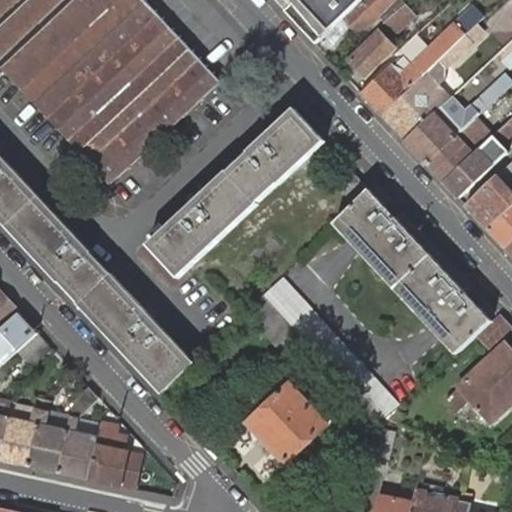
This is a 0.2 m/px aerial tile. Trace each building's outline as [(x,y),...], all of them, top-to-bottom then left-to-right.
[(0,0),(0,65),(111,185),(221,83),(143,0),(0,0)] [(365,0),(275,0),(318,45),(346,18),(365,0)] [(384,24),(400,9),(393,2),(395,0),(365,0),(346,18),(360,33),(370,24),(377,31),(384,24)] [(416,17),(405,4),(400,9),(384,24),(377,31),(380,35),(352,61),(366,76),(395,48),(390,43),(416,17)] [(479,24),(484,18),(474,7),(455,24),(466,35),(479,24)] [(425,75),(429,71),(448,53),(449,51),(466,35),(455,24),(437,39),(400,75),(391,66),(362,93),(382,116),(388,110),(425,75)] [(466,35),(474,43),(486,32),(479,24),(466,35)] [(448,53),(429,71),(425,75),(388,110),(382,116),(406,141),(436,114),(453,97),(436,80),(474,43),(466,35),(449,51),(448,53)] [(481,115),(507,90),(498,81),(472,106),(481,115)] [(511,96),(511,94),(507,90),(481,115),(486,121),(511,96)] [(279,185),(325,142),(295,110),(249,152),(250,153),(229,173),(228,172),(149,245),(179,278),(258,205),(257,204),(279,184),(279,185)] [(452,131),(436,114),(406,141),(428,165),(458,137),(464,131),(470,125),(464,119),(452,131)] [(458,137),(428,165),(445,183),(481,149),(494,137),(477,119),(470,125),(464,131),(458,137)] [(511,122),(511,121),(494,137),(481,149),(445,183),(460,199),(495,166),(486,157),(495,150),(498,147),(501,147),(511,136),(511,122)] [(503,158),(511,149),(511,136),(501,147),(498,147),(495,150),(503,158)] [(511,149),(503,158),(510,166),(511,164),(511,149)] [(163,394),(195,363),(145,310),(112,274),(111,274),(92,253),(0,153),(0,219),(60,283),(79,304),(163,394)] [(511,164),(510,166),(498,177),(511,192),(511,164)] [(355,206),(370,190),(355,175),(340,190),(355,206)] [(489,231),(511,209),(511,192),(498,177),(467,207),(489,231)] [(456,355),(478,336),(493,322),(477,305),(473,301),(468,295),(467,294),(396,218),(395,217),(386,208),(370,190),(355,206),(335,225),(351,242),(360,251),(435,333),(456,355)] [(511,209),(489,231),(507,249),(511,243),(511,209)] [(400,406),(281,278),(263,296),(294,330),(381,423),(384,426),(387,418),(397,408),(400,406)] [(0,330),(19,313),(0,292),(0,330)] [(294,330),(263,296),(246,312),(276,346),(294,330)] [(490,348),(511,328),(500,315),(493,322),(478,336),(490,348)] [(31,363),(50,345),(39,334),(21,351),(31,363)] [(492,422),(511,404),(511,351),(506,345),(459,387),(464,392),(471,400),(492,422)] [(251,423),(287,462),(327,425),(291,387),(251,423)] [(80,418),(100,399),(90,388),(75,401),(72,416),(80,418)] [(1,461),(31,467),(43,410),(45,400),(38,399),(36,409),(35,409),(32,422),(11,417),(1,461)] [(43,410),(50,412),(52,401),(45,400),(43,410)] [(14,404),(0,401),(0,414),(11,417),(14,404)] [(14,404),(11,417),(32,422),(35,409),(14,404)] [(404,416),(397,408),(387,418),(397,423),(404,416)] [(31,467),(60,473),(69,430),(48,425),(51,412),(50,412),(43,410),(31,467)] [(0,460),(1,461),(11,417),(0,414),(0,460)] [(90,480),(96,447),(99,436),(77,431),(80,418),(72,416),(69,430),(60,473),(90,480)] [(80,418),(77,431),(99,436),(101,425),(101,423),(102,423),(80,418)] [(90,480),(135,490),(143,456),(123,452),(113,450),(116,434),(117,428),(101,425),(99,436),(96,447),(90,480)] [(376,461),(389,464),(396,432),(383,429),(376,461)] [(116,434),(113,450),(123,452),(127,437),(116,434)] [(457,511),(459,504),(460,501),(417,492),(414,504),(412,511),(457,511)] [(380,496),(376,511),(412,511),(414,504),(380,496)]
